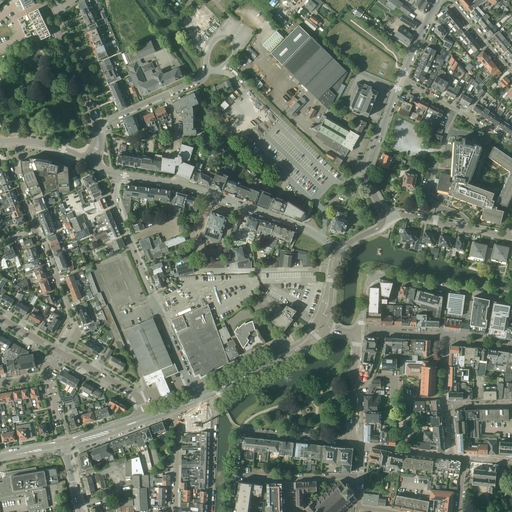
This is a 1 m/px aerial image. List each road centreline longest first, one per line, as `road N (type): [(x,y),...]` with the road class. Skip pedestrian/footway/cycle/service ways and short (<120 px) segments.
road 1 (tertiary): [(338,252),(294,224),(237,204),(117,175)]
road 2 (residential): [(117,175),(114,204),(191,385)]
road 3 (residential): [(511,300),(374,276),(356,331)]
road 4 (residential): [(353,440),(241,430),(235,475)]
road 5 (tertiary): [(383,219),(367,169),(400,79)]
road 6 (residential): [(198,271),(331,269)]
road 7 (residential): [(60,352),(74,325),(38,231)]
road 8 (residential): [(511,146),(400,79)]
road 9 (residential): [(95,125),(197,81),(209,68)]
road 10 (residential): [(506,238),(402,215),(383,219)]
